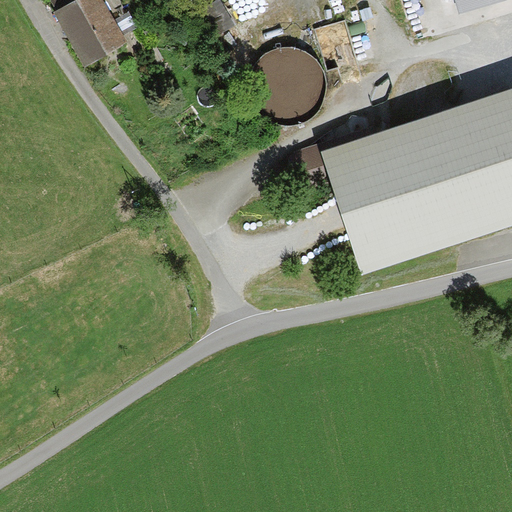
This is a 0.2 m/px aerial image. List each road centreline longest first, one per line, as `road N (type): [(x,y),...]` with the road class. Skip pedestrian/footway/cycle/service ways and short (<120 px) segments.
road 1 (residential): [(511,273),(249,333),(197,355),(0,485)]
road 2 (track): [(249,333),(29,0)]
